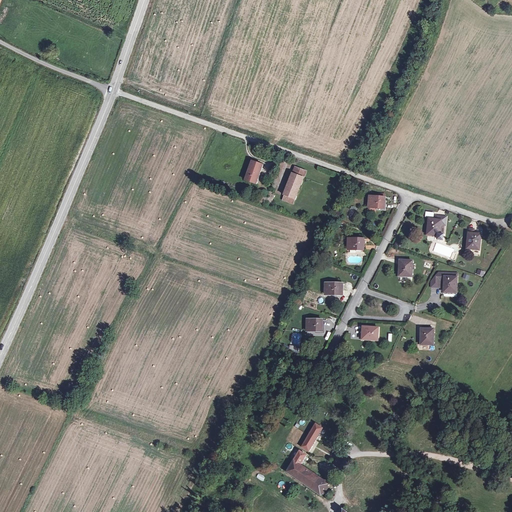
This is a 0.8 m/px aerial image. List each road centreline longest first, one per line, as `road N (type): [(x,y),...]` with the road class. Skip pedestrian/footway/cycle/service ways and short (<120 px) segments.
road 1 (unclassified): [(409,193),(112,91)]
road 2 (tertiary): [(0,358),(112,91)]
road 3 (residential): [(409,193),(348,316)]
road 4 (unclassified): [(0,42),(112,91)]
